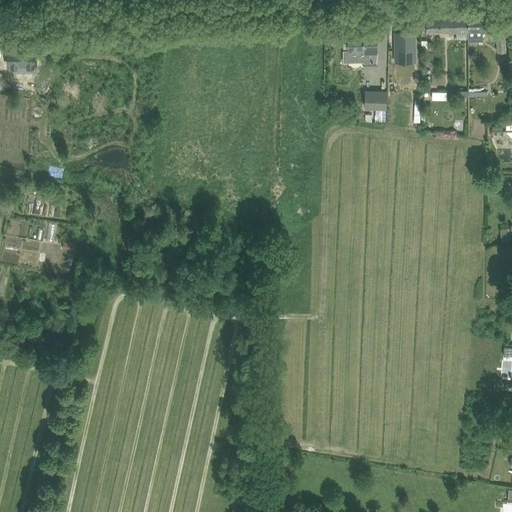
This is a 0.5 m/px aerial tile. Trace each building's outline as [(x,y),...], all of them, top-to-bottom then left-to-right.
[(468,14),(455,15),(455,31),(456,30),(456,38),(468,37),(468,30),(469,30),(468,14)] [(469,30),(468,30),(468,37),(468,41),(476,41),(475,30),(483,30),(497,29),(497,14),(468,14),(469,30)] [(455,15),(426,15),(427,31),(455,31),(455,15)] [(348,33),(349,53),(364,52),(364,68),(377,68),(377,52),(377,32),(348,33)] [(405,35),(401,35),(400,32),(397,32),(396,32),(396,33),(396,54),(415,54),(415,32),(405,32),(405,35)] [(34,46),(9,47),(9,63),(34,63),(34,46)] [(390,86),(390,92),(410,92),(410,86),(413,86),(413,79),(396,79),(396,86),(390,86)] [(364,107),(386,108),(387,90),(365,89),(364,107)]
